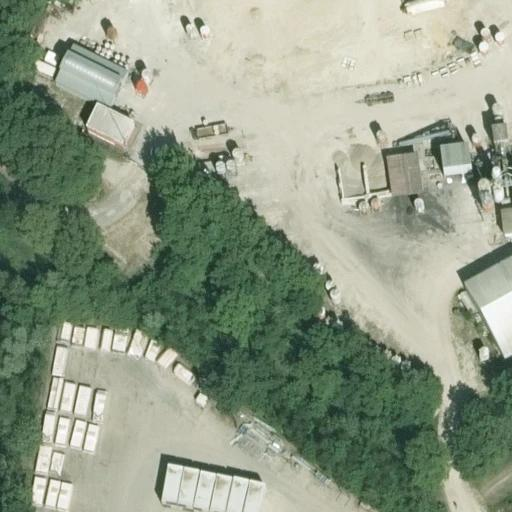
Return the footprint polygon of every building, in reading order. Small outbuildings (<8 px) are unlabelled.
[(510,53),(499,26),(480,33),(491,61),(510,53)] [(461,47),(473,75),(491,67),(479,39),(461,47)] [(108,115),(127,77),(73,50),(55,88),(108,115)] [(441,66),(456,86),(471,74),(455,54),(441,66)] [(414,70),(389,77),(395,98),(420,91),(414,70)] [(135,129),(98,111),(87,135),(124,153),(135,129)] [(501,164),(511,163),(511,135),(500,136),(501,164)] [(441,158),(444,181),(472,178),(470,155),(441,158)] [(222,183),(221,166),(200,168),(202,185),(222,183)] [(366,197),(370,184),(354,180),(351,194),(366,197)] [(372,194),(374,212),(394,210),(392,191),(372,194)] [(368,214),(367,201),(335,202),(335,216),(368,214)] [(511,217),(502,218),(504,243),(511,242),(511,217)] [(340,226),(342,234),(371,229),(370,221),(340,226)] [(468,289),(450,249),(424,260),(441,301),(449,298),(457,317),(464,314),(455,295),(468,289)] [(511,266),(465,292),(503,361),(511,355),(511,266)]
